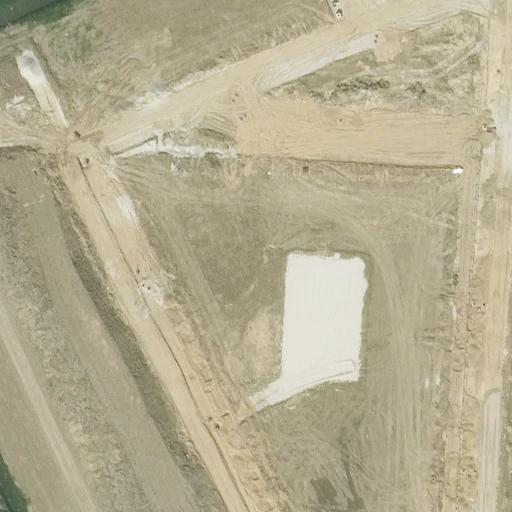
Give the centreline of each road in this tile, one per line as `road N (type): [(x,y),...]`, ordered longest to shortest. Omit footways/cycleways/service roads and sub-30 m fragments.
road 1 (residential): [(229,80),(73,144),(248,511)]
road 2 (residential): [(463,511),(488,136)]
road 3 (residential): [(229,80),(252,126),(488,136)]
road 4 (residential): [(424,0),(229,80)]
road 5 (residential): [(488,136),(498,0)]
